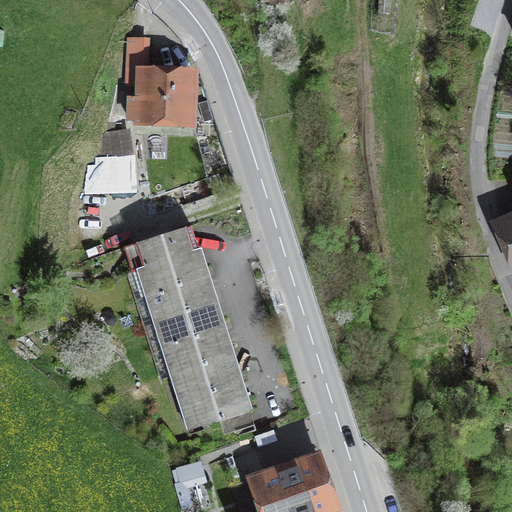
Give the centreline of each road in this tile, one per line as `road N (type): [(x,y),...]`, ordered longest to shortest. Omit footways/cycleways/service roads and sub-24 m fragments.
road 1 (tertiary): [(178,0),(224,70),(366,511)]
road 2 (residential): [(508,0),(477,133),(486,222),(511,288)]
